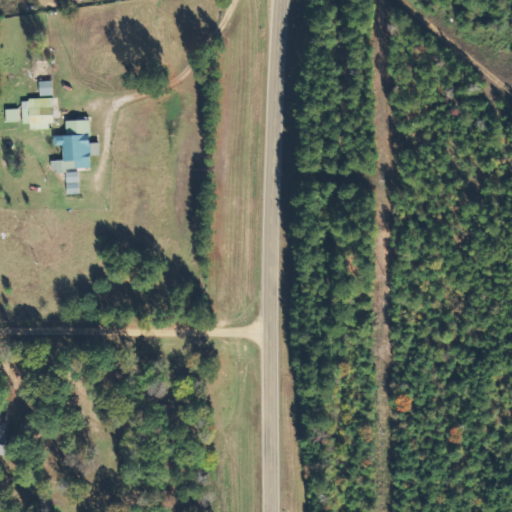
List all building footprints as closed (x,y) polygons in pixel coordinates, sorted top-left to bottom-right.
[(41,80),(41,95),(54,95),(53,80),(41,80)] [(54,128),(54,98),(24,98),(24,123),(31,122),(32,129),(54,128)] [(21,121),(20,108),(7,108),(8,121),(21,121)] [(92,168),(92,155),(102,154),(102,142),(92,142),(92,119),(68,120),(68,134),(56,134),(56,145),(64,144),(65,159),(55,160),(56,172),(68,172),(68,193),(81,193),(80,169),(92,168)] [(0,455),(9,456),(10,425),(0,424),(0,455)]
